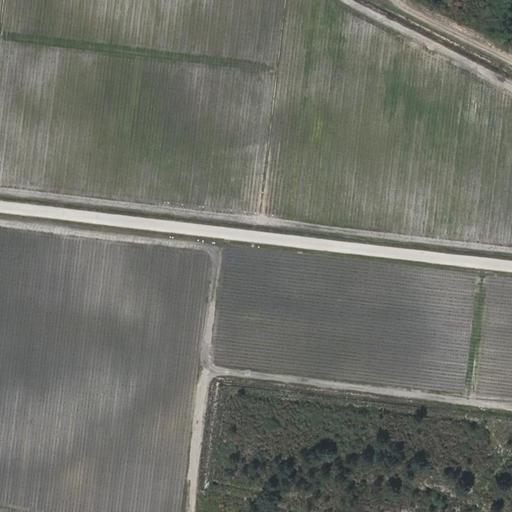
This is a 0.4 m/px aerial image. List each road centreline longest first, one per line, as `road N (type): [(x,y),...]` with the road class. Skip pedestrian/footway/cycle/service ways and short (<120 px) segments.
road 1 (track): [(0,205),(511,266)]
road 2 (track): [(208,373),(511,406)]
road 3 (track): [(221,232),(190,511)]
road 4 (track): [(0,36),(275,68)]
road 5 (track): [(282,0),(260,237)]
road 6 (track): [(481,263),(469,401)]
road 7 (track): [(401,0),(511,60)]
